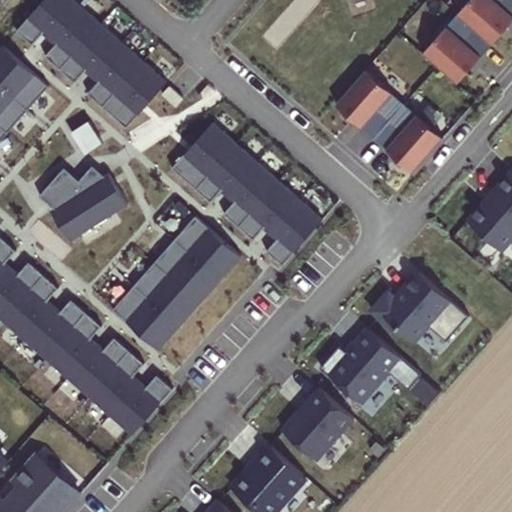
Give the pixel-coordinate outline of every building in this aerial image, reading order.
[(168,82),(74,0),(43,0),(17,31),(33,45),(45,31),(57,42),(46,56),(75,82),(87,69),(100,80),(88,93),(127,128),(168,82)] [(511,0),(470,0),(458,14),(488,40),(492,44),(511,21),(511,0)] [(478,52),(488,40),(458,14),(424,52),(458,83),(482,56),(478,52)] [(0,141),(49,85),(4,45),(0,49),(0,141)] [(405,103),(366,69),(336,104),(363,127),(366,123),(378,134),(405,103)] [(184,98),(171,86),(163,93),(177,106),(184,98)] [(444,137),(405,103),(378,134),(390,144),(386,148),(413,172),(444,137)] [(103,142),(89,121),(72,132),(86,153),(103,142)] [(323,219),(213,122),(172,168),(212,202),(224,189),(236,200),(224,214),(254,240),(266,226),(279,237),(267,251),(283,265),(323,219)] [(71,240),(128,203),(109,173),(104,176),(93,165),(80,180),(65,167),(41,195),(55,208),(52,210),(71,240)] [(511,169),(495,189),(497,191),(488,202),(485,200),(468,220),(503,250),(511,239),(511,169)] [(242,255),(196,215),(114,309),(160,349),(242,255)] [(0,316),(133,434),(174,388),(158,374),(146,388),(133,377),(145,363),(116,337),(104,350),(91,339),(103,326),(73,299),(61,312),(48,301),(60,287),(30,261),(18,275),(5,264),(17,250),(1,236),(0,237),(0,316)] [(469,317),(417,272),(401,291),(395,285),(375,308),(413,341),(427,326),(446,343),(469,317)] [(421,374),(368,327),(348,351),(340,344),(320,367),(361,402),(388,371),(409,389),(421,374)] [(317,459),(355,417),(320,386),(307,401),(309,403),(301,412),(299,410),(283,429),(317,459)] [(305,475),(271,445),(257,461),(259,464),(252,471),(249,468),(232,487),(260,511),(272,511),(282,501),(284,503),(298,488),(295,486),(305,475)] [(53,481),(32,462),(14,482),(22,488),(10,502),(3,495),(0,498),(0,511),(60,511),(79,492),(59,474),(53,481)] [(232,511),(218,499),(206,511),(232,511)]
